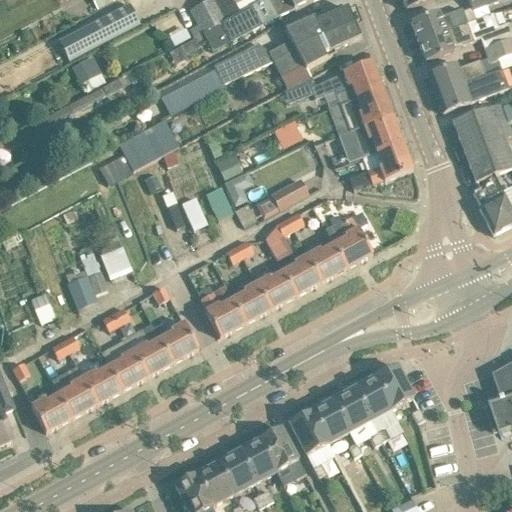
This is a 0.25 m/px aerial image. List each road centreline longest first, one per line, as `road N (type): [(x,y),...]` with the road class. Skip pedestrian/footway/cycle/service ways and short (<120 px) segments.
road 1 (secondary): [(28,511),(335,345)]
road 2 (tertiary): [(457,279),(434,169),(370,0)]
road 3 (residential): [(463,511),(472,479),(453,389),(469,359),(469,313)]
road 4 (secondary): [(457,279),(363,323),(335,345)]
road 5 (secondary): [(335,345),(469,313)]
